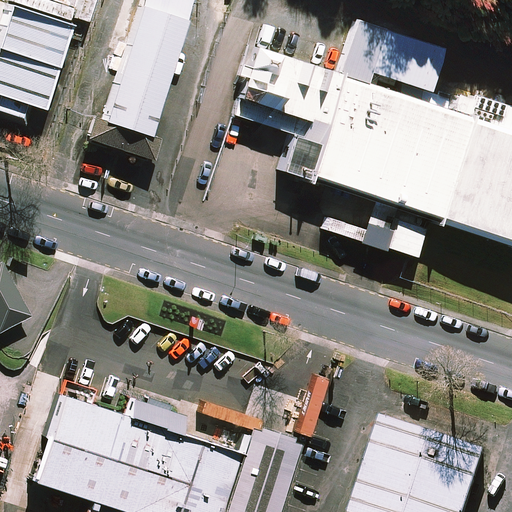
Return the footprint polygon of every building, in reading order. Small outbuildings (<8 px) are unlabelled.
[(71,15),(29,0),(9,0),(0,27),(0,77),(42,93),(71,15)] [(194,0),(146,0),(108,108),(150,123),(194,0)] [(449,28),(369,0),(359,0),(340,56),(257,26),(232,92),(319,124),(306,161),(511,234),(511,117),(428,87),(449,28)] [(0,331),(28,317),(0,263),(0,331)] [(125,403),(62,382),(33,470),(122,499),(118,511),(209,511),(234,438),(175,419),(183,396),(133,379),(125,403)] [(469,511),(493,441),(388,406),(353,511),(469,511)]
